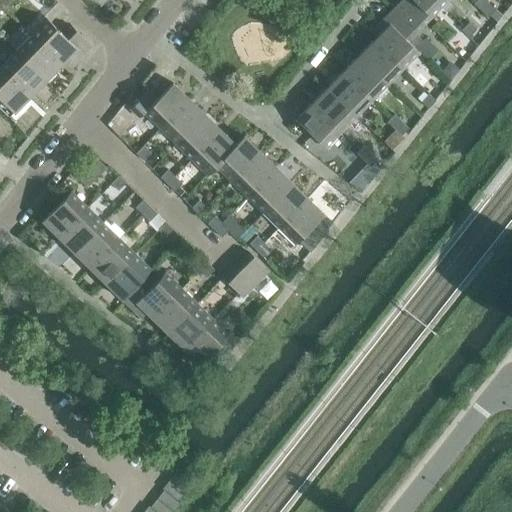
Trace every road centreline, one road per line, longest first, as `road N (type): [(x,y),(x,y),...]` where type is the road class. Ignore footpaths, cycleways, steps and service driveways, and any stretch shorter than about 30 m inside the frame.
road 1 (unclassified): [(233,255),(88,122)]
road 2 (residential): [(407,511),(508,387)]
road 3 (unclassified): [(88,122),(178,0)]
road 4 (unclassified): [(0,233),(88,122)]
